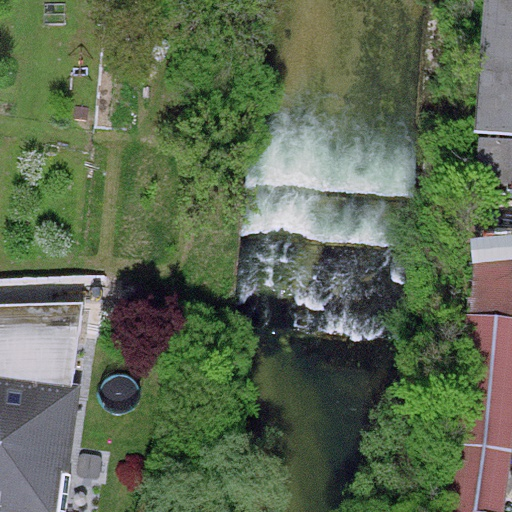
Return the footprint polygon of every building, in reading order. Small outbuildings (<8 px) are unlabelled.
[(511,0),(484,0),(474,133),(511,135),(511,0)] [(511,158),(511,140),(477,138),(474,183),(511,185),(511,158)] [(511,233),(472,237),(474,260),(511,258),(511,233)] [(511,260),(474,260),(471,309),(511,314),(511,260)] [(505,511),(511,452),(511,314),(471,309),(462,308),(438,511),(505,511)] [(0,511),(58,511),(74,397),(0,387),(0,511)]
